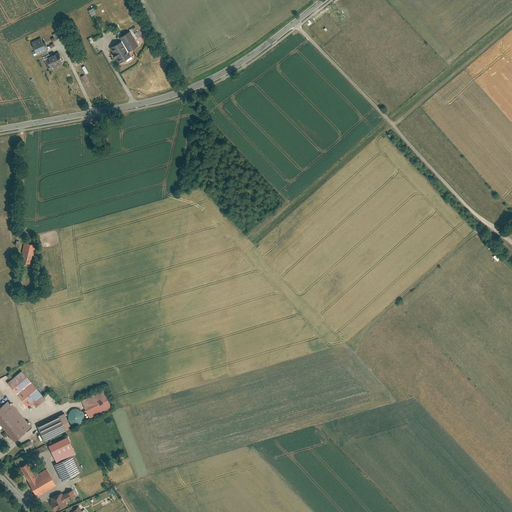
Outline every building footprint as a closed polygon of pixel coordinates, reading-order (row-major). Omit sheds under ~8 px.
[(122,42),(111,48),(119,64),(132,57),(129,52),(139,47),(131,32),(119,38),(122,42)] [(42,38),(32,42),(36,50),(31,52),(34,59),(42,55),(49,69),(64,62),(59,53),(54,56),(53,53),(50,55),(48,50),(55,46),(54,44),(47,48),(46,46),(55,41),(54,38),(44,43),(42,38)] [(35,245),(24,243),(20,262),(31,264),(35,245)] [(46,400),(21,371),(7,382),(29,407),(33,403),(37,408),(46,400)] [(104,391),(82,402),(91,420),(113,409),(104,391)] [(9,401),(0,408),(0,426),(1,427),(13,442),(31,427),(9,401)] [(74,426),(77,426),(80,425),(82,423),(84,421),(84,418),(84,415),(83,413),(81,411),(78,410),(75,409),(73,410),(70,412),(69,414),(68,416),(68,418),(69,421),(70,423),(72,425),(74,426)] [(64,414),(38,427),(45,441),(71,429),(64,414)] [(67,438),(50,447),(59,465),(55,466),(63,482),(83,472),(67,438)] [(30,441),(22,445),(26,453),(34,449),(30,441)] [(45,445),(35,451),(38,456),(47,450),(45,445)] [(35,476),(28,463),(20,467),(37,499),(56,488),(46,470),(35,476)] [(54,511),(57,510),(57,511),(69,506),(67,502),(76,498),(74,492),(65,496),(64,494),(52,499),(53,501),(51,502),(54,511)]
